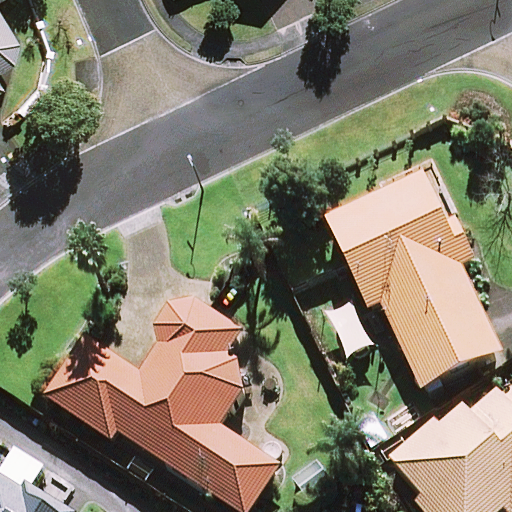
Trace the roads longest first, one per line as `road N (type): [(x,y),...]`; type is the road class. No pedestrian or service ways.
road 1 (residential): [(176,162),(492,0)]
road 2 (residential): [(0,259),(34,229),(176,162)]
road 3 (residential): [(101,0),(110,34),(176,162)]
